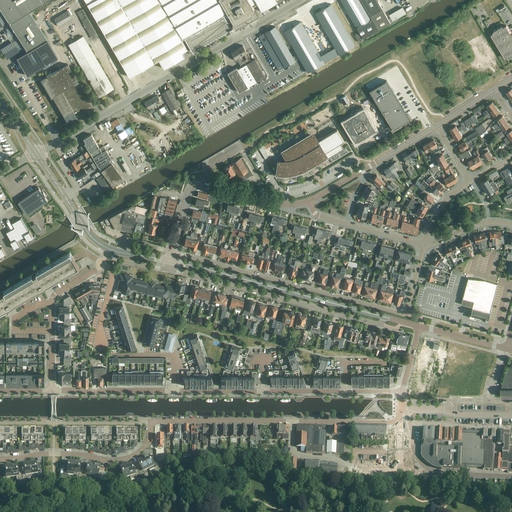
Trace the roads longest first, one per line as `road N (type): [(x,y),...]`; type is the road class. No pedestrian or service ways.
road 1 (residential): [(0,459),(123,459),(145,444),(149,421),(291,421)]
road 2 (unclassified): [(36,153),(301,0)]
road 3 (residential): [(406,314),(171,252)]
road 4 (residential): [(401,393),(173,390)]
road 5 (residential): [(168,269),(378,323),(384,317)]
road 6 (tertiary): [(384,317),(170,260)]
road 7 (tertiary): [(171,252),(191,185),(277,204),(309,201)]
road 8 (residential): [(421,463),(410,471),(366,469),(302,455),(291,444),(291,421)]
road 9 (tertiary): [(309,201),(435,126)]
road 10 (residential): [(173,390),(51,390)]
road 11 (tertiary): [(108,248),(88,234),(36,153)]
